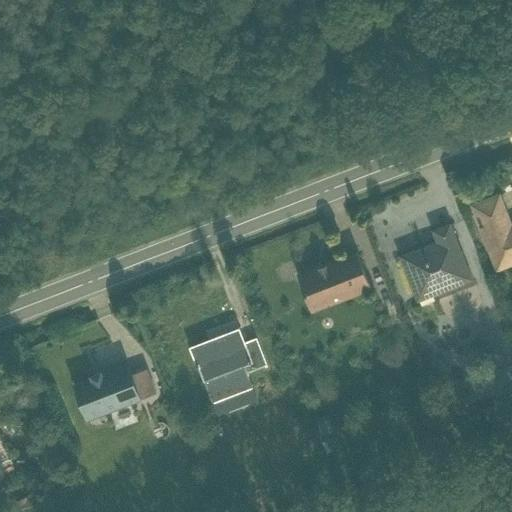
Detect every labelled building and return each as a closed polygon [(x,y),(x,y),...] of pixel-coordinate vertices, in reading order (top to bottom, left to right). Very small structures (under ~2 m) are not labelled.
[(499,274),(511,268),(511,219),(500,191),(470,203),(499,274)] [(418,307),(475,285),(451,220),(393,241),(418,307)] [(312,313),(375,288),(359,249),(296,274),(312,313)] [(202,381),(254,362),(240,324),(187,343),(202,381)] [(88,419),(143,399),(128,359),(73,379),(88,419)] [(0,459),(9,456),(0,429),(0,459)]
